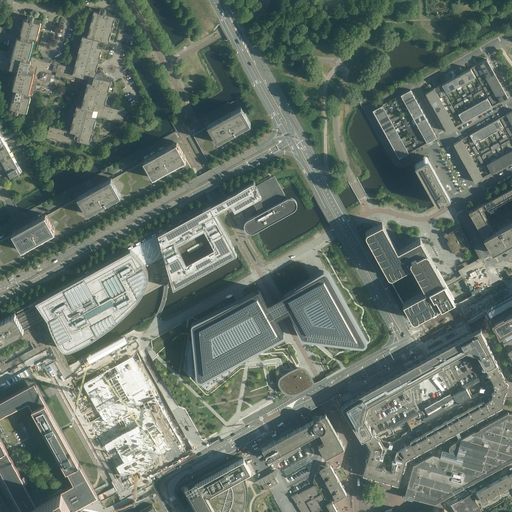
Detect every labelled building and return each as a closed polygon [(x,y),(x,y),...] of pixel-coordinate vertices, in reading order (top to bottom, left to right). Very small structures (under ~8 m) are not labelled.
[(26,112),(30,97),(30,96),(33,96),(36,86),(36,87),(37,83),(49,86),(52,74),(58,76),(59,75),(66,77),(66,78),(71,79),(72,78),(78,80),(78,81),(81,82),(83,77),(89,79),(87,84),(88,84),(87,91),(85,91),(84,97),(85,97),(84,104),(82,103),(81,106),(77,105),(76,109),(77,109),(75,116),(74,115),(72,121),(74,122),(72,128),(71,128),(70,131),(50,126),(47,138),(50,138),(50,137),(57,139),(57,140),(63,142),(63,140),(70,142),(69,143),(73,144),(74,137),(80,139),(80,141),(90,143),(91,140),(89,140),(91,133),(92,133),(94,127),(93,127),(94,120),(96,121),(97,117),(96,117),(97,116),(100,117),(100,116),(107,117),(106,119),(113,120),(113,119),(119,121),(119,122),(122,123),(126,111),(105,105),(105,103),(104,102),(106,96),(107,96),(109,90),(107,89),(109,83),(110,83),(111,80),(102,77),(103,75),(101,72),(97,74),(96,73),(96,70),(95,70),(97,63),(98,64),(100,57),(98,57),(100,50),(101,51),(102,47),(98,46),(99,40),(109,43),(109,39),(108,39),(110,32),(111,33),(113,26),(111,26),(113,19),(114,20),(115,16),(104,13),(104,11),(100,10),(99,12),(94,11),(93,14),(94,15),(92,21),(91,21),(90,27),(91,27),(89,34),(88,34),(87,37),(82,35),(81,39),(83,39),(81,46),(80,45),(78,52),(80,52),(78,59),(76,58),(75,64),(76,65),(75,68),(74,68),(59,64),(59,63),(48,60),(43,59),(43,60),(31,57),(30,60),(28,60),(33,41),(30,40),(31,37),(36,38),(40,22),(32,20),(32,18),(28,16),(27,19),(25,19),(21,34),(22,34),(21,38),(18,37),(14,52),(0,48),(0,68),(17,73),(13,89),(16,90),(15,93),(11,109),(13,109),(12,112),(17,113),(17,110),(26,112)] [(489,64),(487,59),(478,64),(481,69),(489,64)] [(492,69),(489,64),(481,69),(484,74),(492,69)] [(475,77),(470,68),(466,71),(470,80),(475,77)] [(486,79),(495,74),(492,69),(484,74),(486,79)] [(470,80),(466,71),(461,74),(466,82),(470,80)] [(466,82),(461,74),(456,76),(461,85),(466,82)] [(489,83),(497,78),(495,74),(486,79),(489,83)] [(461,85),(456,76),(451,79),(456,88),(461,85)] [(491,88),(500,83),(497,78),(489,83),(491,88)] [(456,88),(451,79),(446,82),(451,90),(456,88)] [(451,90),(446,82),(442,84),(446,93),(451,90)] [(494,93),(502,88),(500,83),(491,88),(494,93)] [(497,97),(505,93),(502,88),(494,93),(497,97)] [(403,100),(413,94),(410,89),(400,95),(403,100)] [(437,94),(434,89),(425,93),(428,98),(437,94)] [(508,98),(505,93),(497,97),(499,102),(508,98)] [(406,105),(415,99),(413,94),(403,100),(406,105)] [(439,98),(437,94),(428,98),(431,103),(439,98)] [(427,142),(406,105),(403,100),(400,95),(391,100),(418,148),(427,142)] [(433,108),(442,103),(439,98),(431,103),(433,108)] [(492,107),(487,98),(482,101),(487,109),(492,107)] [(408,109),(418,104),(415,99),(406,105),(408,109)] [(418,148),(391,100),(382,105),(385,110),(388,115),(390,119),(393,124),(395,129),(398,133),(401,138),(403,143),(406,148),(409,153),(418,148)] [(487,109),(482,101),(477,103),(482,112),(487,109)] [(436,112),(445,108),(442,103),(433,108),(436,112)] [(482,112),(477,103),(473,106),(477,115),(482,112)] [(411,114),(421,109),(418,104),(408,109),(411,114)] [(375,115),(385,110),(382,105),(373,110),(375,115)] [(210,158),(256,133),(251,124),(242,108),(241,106),(207,125),(208,126),(193,135),(207,160),(210,158)] [(477,115),(473,106),(468,109),(473,117),(477,115)] [(439,117),(447,112),(445,108),(436,112),(439,117)] [(414,119),(423,113),(421,109),(411,114),(414,119)] [(473,117),(468,109),(463,111),(468,120),(473,117)] [(378,120),(388,115),(385,110),(375,115),(378,120)] [(468,120),(463,111),(458,114),(463,123),(468,120)] [(441,122),(450,117),(447,112),(439,117),(441,122)] [(416,123),(426,118),(423,113),(414,119),(416,123)] [(381,125),(390,119),(388,115),(378,120),(381,125)] [(444,127),(452,122),(450,117),(441,122),(444,127)] [(419,128),(428,123),(426,118),(416,123),(419,128)] [(383,129),(393,124),(390,119),(381,125),(383,129)] [(503,127),(498,119),(493,122),(498,130),(503,127)] [(455,127),(452,122),(444,127),(447,132),(455,127)] [(498,130),(493,122),(489,124),(493,133),(498,130)] [(421,133),(431,127),(428,123),(419,128),(421,133)] [(386,134),(395,129),(393,124),(383,129),(386,134)] [(493,133),(489,124),(484,127),(489,135),(493,133)] [(424,137),(434,132),(431,127),(421,133),(424,137)] [(489,135),(484,127),(479,129),(484,138),(489,135)] [(388,139),(398,133),(395,129),(386,134),(388,139)] [(484,138),(479,129),(475,132),(479,140),(484,138)] [(427,142),(436,137),(434,132),(424,137),(427,142)] [(479,140),(475,132),(470,135),(474,143),(479,140)] [(391,143),(401,138),(398,133),(388,139),(391,143)] [(394,148),(403,143),(401,138),(391,143),(394,148)] [(464,144),(461,139),(453,144),(456,149),(464,144)] [(0,274),(188,170),(191,168),(186,159),(177,142),(143,160),(144,162),(112,179),(111,178),(77,197),(78,198),(46,215),(45,214),(12,233),(13,234),(0,240),(0,274)] [(396,153),(406,148),(403,143),(394,148),(396,153)] [(467,149),(464,144),(456,149),(459,154),(467,149)] [(0,158),(9,153),(7,148),(0,151),(0,158)] [(399,158),(409,153),(406,148),(396,153),(399,158)] [(469,154),(467,149),(459,154),(461,158),(469,154)] [(0,159),(2,163),(12,158),(9,153),(0,158),(0,159)] [(472,159),(469,154),(461,158),(464,163),(472,159)] [(510,162),(506,154),(501,157),(505,165),(510,162)] [(449,199),(437,178),(425,157),(425,156),(424,156),(423,156),(416,163),(438,204),(449,199)] [(505,165),(501,157),(496,160),(501,168),(505,165)] [(5,168),(15,163),(12,158),(2,163),(5,168)] [(475,163),(472,159),(464,163),(467,168),(475,163)] [(501,168),(496,160),(491,162),(496,170),(501,168)] [(496,170),(491,162),(486,165),(491,173),(496,170)] [(8,173),(17,168),(15,163),(5,168),(8,173)] [(477,168),(475,163),(467,168),(469,172),(477,168)] [(10,178),(20,173),(17,168),(8,173),(10,178)] [(480,173),(477,168),(469,172),(472,177),(480,173)] [(483,178),(480,173),(472,177),(475,182),(483,178)] [(275,176),(257,185),(263,195),(260,196),(265,209),(287,197),(283,191),(275,176)] [(223,198),(210,205),(214,213),(231,203),(235,210),(252,200),(259,212),(247,219),(246,220),(245,221),(245,222),(244,223),(244,224),(244,225),(244,226),(244,227),(245,227),(245,228),(245,229),(246,229),(246,230),(247,230),(247,231),(248,231),(249,231),(249,232),(250,232),(251,232),(252,232),(253,232),(255,231),(293,209),(295,208),(296,206),(296,204),(296,203),(296,201),(295,200),(293,198),(292,197),(290,197),(288,197),(287,197),(265,209),(260,196),(263,195),(257,185),(254,181),(229,195),(223,198)] [(509,199),(505,191),(504,190),(501,192),(502,193),(501,194),(505,201),(509,199)] [(505,201),(501,194),(500,194),(500,193),(497,194),(498,195),(496,196),(501,204),(505,201)] [(501,204),(496,196),(496,195),(493,196),(493,198),(492,198),(496,206),(501,204)] [(496,206),(492,198),(491,197),(489,199),(489,200),(488,201),(492,208),(496,206)] [(492,208),(488,201),(487,200),(484,201),(485,202),(483,203),(488,211),(492,208)] [(478,206),(468,211),(470,214),(472,218),(472,219),(475,222),(475,223),(477,227),(477,228),(479,231),(480,232),(482,236),(482,237),(484,239),(484,238),(493,233),(481,211),(484,209),(486,208),(486,207),(484,203),(483,203),(481,204),(478,206)] [(223,228),(215,213),(214,213),(210,205),(158,234),(159,238),(157,239),(156,235),(80,277),(16,313),(15,313),(24,331),(28,329),(47,318),(48,320),(49,322),(50,325),(50,327),(52,330),(53,332),(54,336),(55,338),(56,339),(57,341),(58,342),(58,343),(60,345),(61,347),(62,347),(62,348),(63,348),(64,349),(65,349),(66,350),(67,350),(68,349),(70,349),(73,348),(76,347),(79,345),(82,344),(84,343),(87,342),(89,340),(92,339),(94,337),(96,336),(99,334),(102,332),(105,330),(109,326),(113,323),(119,319),(121,317),(125,314),(127,311),(130,308),(132,306),(135,302),(138,300),(138,299),(139,297),(141,295),(142,293),(144,291),(144,289),(146,287),(146,286),(147,284),(147,283),(148,282),(148,281),(148,280),(148,279),(148,278),(148,277),(148,276),(148,274),(148,273),(148,272),(148,271),(147,270),(147,269),(146,267),(145,266),(162,257),(162,256),(164,255),(173,288),(237,253),(232,245),(229,240),(223,228)] [(492,254),(511,242),(511,222),(493,233),(484,238),(484,239),(492,254)] [(365,234),(366,235),(410,316),(411,318),(412,319),(414,319),(415,319),(417,318),(453,298),(447,286),(448,286),(437,266),(436,267),(420,238),(397,250),(382,223),(370,230),(368,231),(367,231),(366,233),(365,234)] [(471,246),(460,226),(447,234),(447,233),(446,233),(445,233),(444,233),(444,234),(444,235),(444,236),(445,236),(446,236),(448,241),(447,242),(452,252),(453,251),(455,254),(471,246)] [(268,303),(261,288),(196,323),(195,323),(195,324),(200,375),(200,377),(201,377),(202,377),(203,377),(284,332),(276,318),(283,314),(291,310),(304,336),(364,343),(365,343),(365,342),(366,341),(365,340),(327,271),(326,271),(268,303)] [(511,302),(487,316),(485,317),(488,323),(495,334),(497,333),(498,333),(501,332),(502,333),(503,335),(502,335),(502,336),(502,337),(503,337),(503,338),(504,338),(504,340),(504,342),(503,343),(507,351),(511,359),(511,302)] [(0,344),(4,342),(24,331),(15,313),(0,321),(0,344)] [(366,460),(367,461),(363,475),(398,485),(402,471),(403,471),(407,459),(455,432),(458,431),(502,407),(502,406),(503,405),(508,385),(496,363),(498,362),(480,327),(424,358),(410,366),(341,404),(362,439),(363,438),(369,448),(366,460)] [(129,342),(124,333),(81,357),(86,366),(129,342)] [(134,353),(80,382),(99,416),(98,417),(99,418),(90,422),(90,423),(95,432),(103,447),(104,448),(106,453),(107,453),(123,482),(132,477),(133,479),(133,480),(134,482),(135,481),(135,482),(192,450),(190,446),(188,443),(183,433),(179,435),(167,412),(166,413),(159,399),(157,400),(155,397),(158,396),(143,367),(145,366),(142,360),(139,362),(134,353)] [(311,385),(302,368),(279,380),(288,397),(311,385)] [(0,468),(23,510),(23,511),(66,511),(72,509),(98,495),(79,462),(45,400),(35,381),(0,399),(0,468)] [(404,495),(435,504),(511,461),(511,413),(509,413),(508,412),(508,413),(499,418),(499,417),(499,418),(490,423),(489,422),(489,423),(480,428),(480,429),(476,431),(475,431),(471,433),(470,433),(470,434),(461,439),(457,441),(451,445),(450,445),(450,446),(449,447),(449,448),(449,449),(449,450),(449,451),(450,451),(442,449),(440,457),(433,455),(423,460),(423,459),(423,460),(414,465),(413,464),(404,495)] [(305,440),(309,437),(319,432),(324,442),(318,446),(321,451),(320,451),(320,452),(320,453),(321,453),(322,453),(325,457),(344,447),(326,413),(319,416),(318,416),(317,416),(316,416),(316,417),(315,417),(314,417),(314,418),(313,419),(312,420),(303,425),(298,428),(262,448),(265,453),(264,453),(263,453),(263,454),(263,455),(264,455),(265,455),(266,455),(268,460),(305,440)] [(243,511),(244,511),(245,508),(247,503),(248,498),(248,494),(248,489),(246,484),(246,481),(246,479),(246,478),(245,478),(245,480),(243,480),(241,477),(251,471),(244,458),(198,483),(196,481),(185,487),(189,495),(198,511),(243,511)] [(338,511),(332,501),(336,499),(346,493),(330,464),(326,467),(320,465),(316,476),(315,475),(313,482),(314,485),(298,494),(297,494),(297,493),(296,493),(292,496),(291,496),(291,497),(277,471),(277,472),(276,472),(276,473),(276,474),(276,475),(276,476),(276,477),(275,478),(262,485),(265,490),(269,488),(282,511),(338,511)] [(511,485),(511,472),(507,475),(505,475),(475,491),(481,502),(511,485)] [(465,511),(473,508),(466,496),(452,504),(456,511),(465,511)]
